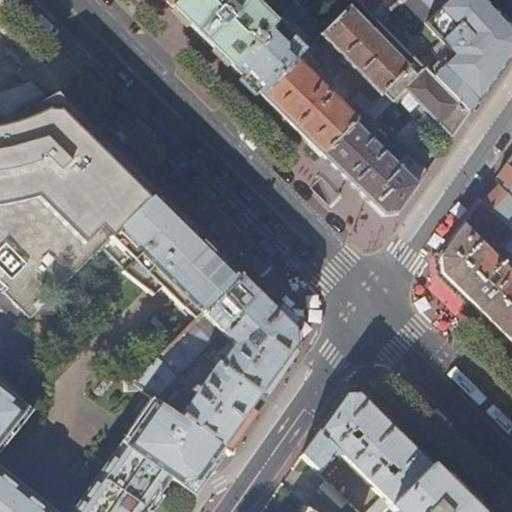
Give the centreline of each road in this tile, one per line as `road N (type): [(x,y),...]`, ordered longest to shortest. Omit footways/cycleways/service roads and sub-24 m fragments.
road 1 (primary): [(64,0),(368,305)]
road 2 (secondary): [(227,511),(368,305)]
road 3 (tertiary): [(368,305),(511,107)]
road 4 (primary): [(368,305),(511,444)]
